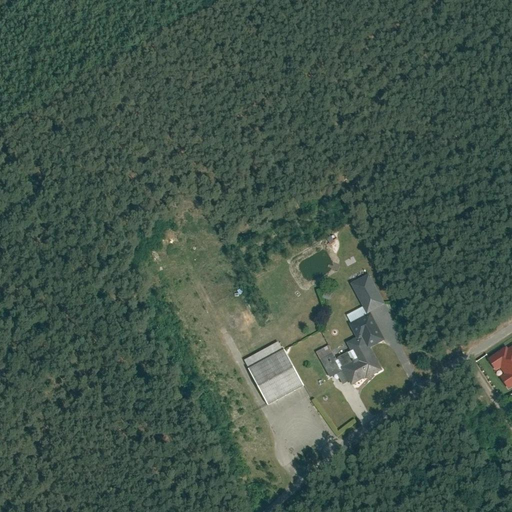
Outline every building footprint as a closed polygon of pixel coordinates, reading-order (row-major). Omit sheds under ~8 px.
[(350,282),(366,314),(371,311),(385,304),(369,272),(350,282)] [(352,350),(335,359),(341,370),(350,388),(383,371),(371,346),(385,339),(371,311),(366,314),(349,322),(357,339),(348,343),(352,350)] [(281,341),(243,360),(266,405),(304,385),(281,341)] [(511,342),(488,358),(508,390),(511,387),(511,342)] [(328,345),(316,351),(329,377),(341,370),(335,359),(328,345)]
